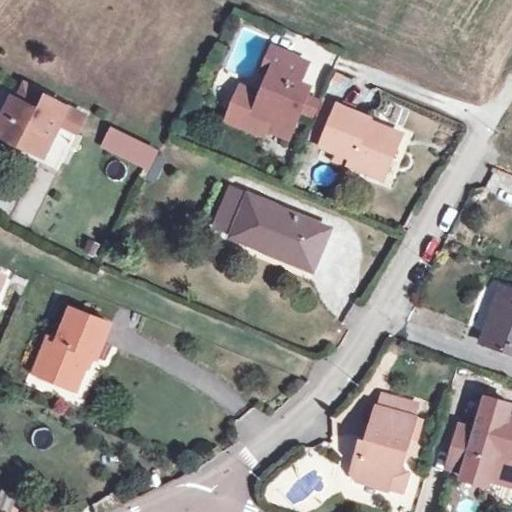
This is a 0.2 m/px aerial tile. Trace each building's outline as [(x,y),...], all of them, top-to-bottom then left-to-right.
[(301,117),(308,103),(310,97),(298,93),(308,69),(275,55),(265,77),(275,81),(258,119),(278,128),(293,135),(301,117)] [(18,94),(40,101),(44,87),(22,80),(18,94)] [(51,97),(44,114),(63,124),(70,105),(51,97)] [(63,124),(44,114),(16,99),(0,131),(0,134),(46,157),(63,124)] [(317,106),(308,103),(301,117),(310,121),(317,106)] [(338,113),(336,120),(327,139),(322,152),(349,164),(346,171),(364,179),(368,172),(386,179),(402,141),(379,131),(376,137),(364,131),(366,126),(338,113)] [(317,134),(327,139),(336,120),(325,115),(317,134)] [(150,170),(160,149),(111,125),(100,146),(150,170)] [(293,135),(278,128),(273,137),(289,144),(293,135)] [(33,164),(14,218),(35,225),(54,171),(33,164)] [(382,187),(386,179),(368,172),(364,179),(382,187)] [(249,201),(234,243),(271,258),(275,250),(317,266),(330,230),(249,201)] [(83,253),(98,256),(102,240),(87,236),(83,253)] [(511,295),(494,289),(478,341),(511,353),(511,295)] [(41,376),(65,385),(68,376),(85,382),(96,356),(103,358),(115,324),(74,309),(61,343),(55,341),(41,376)] [(68,376),(65,385),(82,391),(85,382),(68,376)] [(397,406),(393,418),(411,424),(415,411),(397,406)] [(506,488),(511,490),(511,410),(501,407),(488,446),(483,461),(470,456),(463,475),(478,481),(476,486),(504,496),(506,488)] [(391,418),(379,456),(387,458),(382,475),(370,471),(367,479),(373,492),(403,501),(408,489),(417,478),(427,447),(433,449),(437,431),(429,429),(433,416),(415,411),(411,424),(393,418),(391,418)] [(475,442),(470,456),(483,461),(488,446),(475,442)] [(375,455),(370,471),(382,475),(387,458),(379,456),(375,455)] [(115,491),(92,502),(97,511),(108,511),(122,506),(115,491)] [(25,497),(20,511),(76,511),(25,497)]
